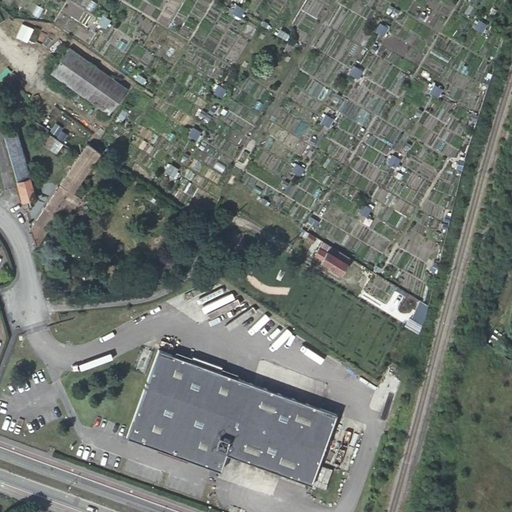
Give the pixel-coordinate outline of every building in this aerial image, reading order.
[(237,5),(232,12),(240,17),(244,9),(237,5)] [(484,26),(476,21),(472,29),(480,34),(484,26)] [(379,23),(374,31),(382,36),(387,28),(379,23)] [(278,30),(276,34),(284,39),(286,34),(278,30)] [(129,89),(70,48),(53,74),(111,114),(129,89)] [(353,66),(348,73),(356,78),(360,70),(353,66)] [(211,90),(220,95),(224,87),(217,83),(211,90)] [(430,85),(425,93),(433,98),(438,90),(430,85)] [(8,107),(0,109),(0,112),(1,118),(11,115),(8,107)] [(330,119),(323,114),(318,122),(325,127),(330,119)] [(186,133),(193,137),(198,130),(191,126),(186,133)] [(16,130),(3,134),(25,211),(31,210),(32,208),(30,201),(32,200),(35,198),(16,130)] [(56,139),(49,135),(42,144),(49,149),(56,139)] [(66,160),(72,151),(56,139),(49,149),(66,160)] [(88,143),(80,156),(92,164),(100,154),(101,152),(88,143)] [(388,154),(383,162),(390,167),(396,159),(388,154)] [(66,202),(92,164),(80,156),(59,185),(60,186),(30,230),(34,244),(36,245),(55,218),(62,222),(72,207),(66,202)] [(462,163),(457,160),(452,169),(456,172),(462,163)] [(300,166),(293,162),(288,170),(296,174),(300,166)] [(162,175),(169,180),(174,172),(166,168),(162,175)] [(258,202),(243,193),(242,196),(244,197),(243,199),(236,194),(230,204),(237,209),(234,213),(247,221),(258,202)] [(358,202),(354,210),(361,215),(366,207),(358,202)] [(294,233),(298,235),(302,229),(298,226),(294,233)] [(313,244),(316,238),(309,233),(305,239),(313,244)] [(234,239),(227,249),(244,261),(249,254),(256,244),(250,241),(246,247),(234,239)] [(336,250),(322,242),(319,248),(333,256),(336,250)] [(346,263),(349,258),(336,250),(333,256),(319,248),(314,256),(321,260),(320,261),(340,274),(346,263)] [(244,261),(258,270),(262,262),(249,254),(244,261)] [(427,274),(432,266),(428,264),(423,272),(427,274)] [(414,315),(411,320),(422,326),(424,320),(414,315)] [(411,320),(409,319),(405,325),(418,334),(422,326),(411,320)] [(336,415),(159,347),(125,435),(219,471),(225,453),(310,485),(336,415)]
